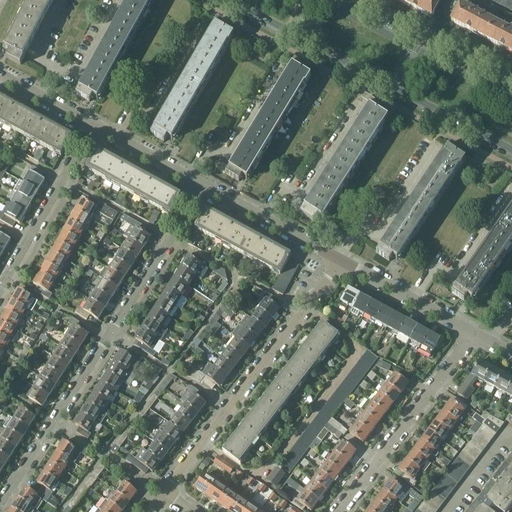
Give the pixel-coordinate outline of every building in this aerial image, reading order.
[(30,0),(5,49),(10,52),(8,55),(6,58),(21,66),(24,59),(24,58),(54,0),(30,0)] [(80,89),(77,95),(90,103),(91,100),(93,97),(98,100),(151,3),(152,3),(153,0),(128,0),(80,89)] [(398,0),(398,1),(432,18),(441,2),(437,0),(398,0)] [(460,5),(457,12),(451,22),(485,40),(494,22),(460,5)] [(155,129),(151,135),(164,142),(166,140),(167,137),(172,140),(228,44),(229,45),(234,36),(224,30),(227,26),(225,24),(221,22),(217,20),(214,26),(155,129)] [(511,31),(494,22),(485,40),(511,53),(511,31)] [(229,168),(226,174),(239,182),(240,179),(242,177),(247,180),(304,85),(305,85),(310,77),(301,71),(304,67),(302,65),(299,63),(295,61),(291,66),(292,66),(230,168),(229,168)] [(304,207),(300,213),(314,222),(316,219),(318,216),(323,219),(381,127),(382,128),(388,119),(373,109),(376,104),(373,102),(366,98),(362,103),(369,107),(305,207),(304,207)] [(0,123),(4,125),(15,106),(7,102),(7,103),(0,99),(0,123)] [(15,106),(4,125),(32,141),(43,122),(35,118),(22,111),(22,110),(15,106)] [(43,122),(32,141),(61,156),(69,142),(71,139),(70,139),(71,137),(64,133),(63,133),(50,126),(43,122)] [(380,247),(376,253),(389,262),(391,259),(392,257),(397,260),(458,168),(459,169),(465,160),(456,154),(459,149),(457,148),(454,146),(450,143),(446,149),(380,248),(380,247)] [(93,154),(85,169),(114,185),(124,165),(117,161),(116,162),(103,155),(104,154),(96,150),(94,152),(92,154),(93,154)] [(6,159),(3,165),(8,168),(11,162),(6,159)] [(124,165),(114,185),(142,200),(153,181),(145,177),(131,170),(132,169),(124,165)] [(33,167),(30,172),(41,178),(44,174),(33,167)] [(30,172),(24,183),(39,192),(45,181),(41,178),(30,172)] [(20,181),(14,192),(17,194),(32,203),(39,192),(24,183),(20,181)] [(153,181),(142,200),(170,216),(178,201),(179,201),(180,199),(180,198),(181,196),(173,192),(173,193),(160,186),(160,185),(153,181)] [(91,182),(87,189),(92,191),(95,184),(91,182)] [(17,194),(11,205),(26,214),(32,203),(17,194)] [(82,200),(75,211),(91,220),(94,215),(95,215),(98,210),(100,211),(99,213),(109,219),(106,223),(110,225),(111,226),(118,214),(90,198),(87,203),(82,200)] [(0,213),(0,220),(2,222),(5,216),(16,222),(20,225),(26,214),(11,205),(8,204),(2,214),(0,213)] [(455,287),(451,292),(464,301),(465,299),(467,296),(472,300),(511,242),(511,206),(456,287),(455,287)] [(203,214),(195,229),(223,245),(234,225),(226,221),(213,214),(213,213),(206,209),(204,212),(203,211),(202,214),(203,214)] [(75,211),(69,222),(85,230),(87,232),(90,226),(88,225),(91,220),(75,211)] [(5,216),(2,222),(13,228),(16,222),(5,216)] [(132,233),(128,239),(143,249),(150,238),(144,234),(142,233),(146,228),(133,221),(130,226),(130,227),(131,232),(132,233)] [(69,222),(63,232),(79,241),(85,230),(69,222)] [(234,225),(223,245),(252,260),(262,240),(255,236),(255,237),(241,230),(242,229),(234,225)] [(0,228),(0,234),(7,238),(10,234),(0,228)] [(113,228),(110,233),(117,236),(119,232),(113,228)] [(100,231),(97,237),(101,240),(105,234),(100,231)] [(63,232),(58,242),(73,251),(79,241),(63,232)] [(0,234),(0,249),(4,252),(10,241),(7,238),(0,234)] [(192,234),(187,243),(194,247),(199,238),(192,234)] [(107,238),(104,243),(110,247),(113,242),(107,238)] [(128,239),(121,249),(137,259),(143,249),(128,239)] [(262,240),(252,260),(280,275),(283,270),(285,266),(288,261),(289,261),(290,259),(289,258),(291,256),(283,251),(283,252),(269,245),(270,244),(262,240)] [(58,242),(51,253),(67,262),(73,251),(58,242)] [(121,249),(115,259),(130,269),(137,259),(121,249)] [(51,253),(46,263),(61,272),(67,262),(51,253)] [(188,257),(181,267),(196,276),(201,280),(208,269),(204,267),(207,262),(193,253),(190,258),(188,257)] [(95,259),(91,264),(98,268),(101,263),(95,259)] [(115,259),(109,269),(124,279),(130,269),(115,259)] [(288,261),(285,266),(296,271),(299,266),(289,261),(288,261)] [(46,263),(40,273),(55,282),(61,272),(46,263)] [(285,266),(283,270),(293,276),(296,271),(285,266)] [(105,267),(98,278),(102,280),(117,290),(124,279),(109,269),(105,267)] [(181,267),(175,278),(189,287),(196,276),(181,267)] [(88,270),(86,274),(93,278),(95,274),(88,270)] [(283,270),(280,275),(291,281),(293,276),(283,270)] [(40,273),(34,284),(37,286),(34,292),(49,300),(52,295),(49,293),(55,282),(40,273)] [(280,275),(278,280),(288,286),(291,281),(280,275)] [(175,278),(168,288),(182,297),(189,287),(175,278)] [(81,280),(79,284),(85,288),(88,284),(81,280)] [(102,280),(95,290),(111,300),(117,290),(102,280)] [(278,280),(275,285),(286,291),(288,286),(278,280)] [(224,283),(219,290),(223,293),(228,286),(224,283)] [(275,285),(272,290),(283,295),(286,291),(275,285)] [(168,288),(162,298),(176,307),(178,309),(185,299),(182,297),(168,288)] [(95,290),(89,300),(104,310),(111,300),(95,290)] [(234,290),(230,296),(234,299),(238,294),(234,290)] [(348,290),(339,307),(346,311),(348,307),(353,310),(360,296),(360,297),(360,296),(354,292),(354,293),(348,290)] [(18,291),(12,301),(27,309),(32,312),(38,302),(33,299),(18,291)] [(264,291),(253,305),(258,309),(272,320),(279,310),(278,308),(282,301),(264,291)] [(353,310),(351,314),(356,317),(358,313),(364,316),(371,303),(372,302),(365,299),(360,297),(360,296),(353,310)] [(162,298),(155,309),(169,318),(176,307),(162,298)] [(78,308),(75,313),(86,320),(90,315),(98,320),(104,310),(89,300),(83,310),(78,308)] [(227,300),(223,305),(227,309),(231,303),(227,300)] [(12,301),(6,311),(21,320),(27,309),(12,301)] [(227,309),(223,313),(230,318),(235,311),(232,308),(234,306),(231,303),(227,309)] [(371,303),(364,316),(372,320),(372,321),(372,323),(374,324),(376,322),(383,309),(376,305),(371,303)] [(150,313),(148,317),(149,318),(149,319),(163,328),(169,318),(155,309),(152,313),(150,313)] [(258,309),(251,319),(264,329),(272,320),(258,309)] [(383,309),(376,322),(387,328),(394,315),(388,311),(388,312),(383,309)] [(219,310),(215,315),(219,318),(223,313),(219,310)] [(6,311),(0,321),(15,330),(21,320),(6,311)] [(198,313),(194,318),(202,323),(205,318),(198,313)] [(394,315),(387,328),(398,335),(406,322),(405,321),(406,321),(399,317),(399,318),(394,315)] [(247,316),(240,326),(243,329),(257,339),(264,329),(251,319),(247,316)] [(335,322),(341,328),(345,323),(348,317),(345,316),(343,321),(339,317),(336,321),(335,322)] [(73,327),(67,337),(81,347),(88,335),(80,330),(83,325),(72,318),(69,322),(69,324),(73,327)] [(149,319),(142,329),(156,338),(160,340),(162,341),(168,331),(163,328),(149,319)] [(212,320),(208,325),(212,328),(216,323),(212,320)] [(0,321),(0,335),(9,341),(13,343),(19,332),(15,330),(0,321)] [(406,322),(398,335),(410,341),(417,327),(411,324),(406,322)] [(311,338),(302,349),(320,363),(340,337),(323,323),(314,335),(311,338)] [(48,325),(46,329),(53,333),(55,329),(48,325)] [(240,326),(232,335),(236,338),(249,349),(253,344),(257,339),(243,329),(240,326)] [(417,327),(410,341),(421,347),(429,334),(428,333),(422,330),(417,327)] [(137,341),(134,346),(153,358),(156,352),(153,350),(160,340),(156,338),(142,329),(135,340),(137,341)] [(204,329),(200,335),(204,338),(208,332),(204,329)] [(419,351),(417,355),(424,359),(426,355),(430,357),(430,358),(432,359),(435,354),(433,353),(435,349),(438,351),(442,344),(439,342),(440,339),(434,336),(433,336),(429,334),(421,347),(419,351)] [(0,335),(0,348),(3,351),(9,341),(0,335)] [(42,335),(40,340),(46,344),(49,339),(42,335)] [(67,337),(60,347),(75,356),(81,347),(67,337)] [(236,338),(228,348),(242,358),(249,349),(236,338)] [(197,339),(193,344),(197,347),(201,342),(197,339)] [(36,345),(34,349),(40,353),(42,349),(36,345)] [(60,347),(54,358),(68,367),(75,356),(60,347)] [(194,351),(201,357),(204,353),(197,347),(194,351)] [(228,348),(221,358),(234,368),(239,361),(242,358),(228,348)] [(291,364),(282,375),(300,388),(320,363),(302,349),(294,360),(291,364)] [(120,351),(114,362),(128,371),(132,374),(139,364),(139,363),(142,358),(130,350),(127,356),(126,355),(120,351)] [(368,351),(364,355),(365,361),(367,372),(378,358),(368,351)] [(29,355),(27,360),(33,364),(36,359),(29,355)] [(54,358),(47,367),(62,377),(68,367),(54,358)] [(221,358),(213,367),(227,378),(234,368),(221,358)] [(460,388),(457,393),(467,400),(474,390),(472,388),(478,379),(483,382),(491,367),(479,361),(472,375),(471,374),(460,388)] [(114,362),(107,372),(121,381),(123,383),(125,384),(129,377),(131,378),(133,374),(132,374),(128,371),(114,362)] [(379,362),(375,367),(388,372),(391,367),(379,362)] [(190,367),(186,376),(190,378),(202,385),(204,383),(205,384),(212,389),(216,385),(218,386),(219,387),(227,378),(213,367),(210,365),(203,373),(202,374),(201,373),(195,370),(190,367)] [(47,367),(41,377),(56,387),(62,377),(47,367)] [(491,367),(483,382),(494,388),(502,373),(491,367)] [(372,371),(367,377),(373,381),(377,375),(372,371)] [(107,372),(100,383),(115,392),(118,386),(120,387),(123,383),(121,381),(107,372)] [(511,378),(502,373),(494,388),(506,394),(511,382),(511,378)] [(394,374),(387,384),(400,394),(408,384),(394,374)] [(271,389),(262,400),(280,414),(300,388),(282,375),(274,386),(271,389)] [(355,375),(349,376),(349,382),(351,393),(357,386),(355,375)] [(151,376),(148,381),(152,384),(156,379),(151,376)] [(5,377),(1,384),(7,387),(11,381),(5,377)] [(41,377),(34,388),(49,397),(56,387),(41,377)] [(165,380),(160,386),(165,390),(169,384),(165,380)] [(384,388),(379,394),(393,404),(400,394),(387,384),(382,380),(381,382),(382,383),(380,385),(384,388)] [(364,381),(360,386),(365,390),(369,385),(364,381)] [(13,382),(9,389),(13,392),(13,391),(17,384),(13,382)] [(100,383),(94,393),(108,402),(115,392),(100,383)] [(187,391),(180,400),(183,403),(185,404),(185,405),(198,415),(206,405),(202,402),(206,397),(190,386),(187,390),(187,391)] [(139,390),(141,392),(146,396),(148,393),(148,392),(146,390),(142,387),(139,390)] [(34,388),(28,398),(34,402),(43,407),(49,397),(34,388)] [(157,391),(153,396),(157,400),(161,394),(157,391)] [(357,391),(352,396),(358,400),(362,395),(357,391)] [(94,393),(87,404),(104,413),(110,403),(108,402),(94,393)] [(376,398),(372,403),(386,414),(393,404),(379,394),(376,398)] [(346,400),(343,404),(350,410),(354,404),(347,399),(346,400)] [(149,400),(145,406),(149,409),(154,404),(149,400)] [(251,415),(242,426),(261,440),(280,414),(262,400),(254,411),(251,415)] [(368,400),(361,410),(365,413),(378,423),(386,414),(372,403),(368,400)] [(475,400),(470,406),(475,410),(480,404),(475,400)] [(451,401),(443,411),(457,422),(465,411),(452,402),(451,401)] [(182,408),(177,414),(178,415),(190,424),(198,415),(185,405),(185,404),(183,403),(180,407),(182,408)] [(87,404),(81,413),(99,424),(100,425),(107,415),(104,413),(87,404)] [(21,409),(14,420),(29,429),(36,418),(32,416),(25,412),(21,409)] [(328,409),(322,410),(323,416),(325,428),(328,423),(330,421),(328,409)] [(142,410),(137,416),(142,419),(146,413),(142,410)] [(443,411),(435,421),(449,432),(457,422),(443,411)] [(497,411),(494,417),(499,420),(502,414),(497,411)] [(485,412),(481,417),(486,421),(487,420),(490,416),(485,412)] [(81,413),(74,424),(80,427),(76,433),(88,440),(88,439),(91,434),(89,433),(92,427),(93,428),(95,430),(99,433),(103,427),(99,424),(81,413)] [(174,418),(169,424),(183,434),(190,424),(178,415),(177,414),(176,413),(173,417),(174,418)] [(365,413),(357,422),(371,433),(378,423),(365,413)] [(476,413),(472,419),(476,422),(482,427),(484,424),(486,421),(481,417),(476,413)] [(490,416),(487,420),(500,429),(504,424),(490,416)] [(9,417),(3,427),(5,428),(7,430),(22,439),(29,429),(14,420),(11,418),(9,417)] [(330,421),(328,423),(338,431),(341,426),(332,418),(330,421)] [(134,420),(130,426),(134,429),(138,424),(134,420)] [(353,427),(349,432),(363,443),(371,433),(357,422),(354,420),(351,425),(353,427)] [(486,421),(484,424),(496,434),(500,429),(487,420),(486,421)] [(435,421),(428,431),(442,441),(449,432),(435,421)] [(476,422),(469,430),(470,431),(471,431),(475,435),(476,434),(480,429),(482,427),(476,422)] [(167,427),(162,433),(175,444),(183,434),(169,424),(168,423),(166,426),(167,427)] [(318,423),(311,424),(312,430),(314,442),(317,438),(319,435),(318,423)] [(325,428),(324,429),(334,436),(333,437),(338,440),(342,435),(338,431),(328,423),(325,428)] [(482,427),(480,429),(493,439),(496,434),(484,424),(482,427)] [(228,444),(222,452),(241,466),(242,467),(243,465),(242,464),(257,444),(261,440),(242,426),(234,437),(231,440),(228,444)] [(480,429),(476,434),(489,443),(493,439),(480,429)] [(7,430),(1,440),(9,444),(16,449),(19,444),(22,439),(7,430)] [(127,430),(122,435),(127,439),(131,433),(127,430)] [(312,430),(306,431),(307,437),(309,449),(310,448),(314,442),(312,430)] [(428,431),(421,440),(435,451),(440,444),(442,441),(428,431)] [(470,431),(466,436),(471,440),(473,438),(475,435),(471,431),(470,431)] [(159,437),(154,443),(168,453),(175,444),(162,433),(161,432),(158,436),(159,437)] [(475,435),(473,438),(485,448),(489,443),(476,434),(475,435)] [(314,442),(310,448),(312,449),(315,452),(323,442),(321,441),(317,438),(314,442)] [(471,440),(469,444),(481,454),(485,448),(473,438),(471,440)] [(461,439),(457,444),(462,448),(465,443),(461,439)] [(1,440),(0,441),(0,453),(9,459),(16,449),(9,444),(1,440)] [(62,444),(57,452),(70,461),(75,464),(81,454),(85,456),(87,454),(89,451),(88,451),(78,444),(71,440),(69,444),(68,445),(67,444),(63,442),(62,444)] [(119,440),(115,445),(119,448),(123,443),(119,440)] [(418,444),(413,450),(427,461),(432,455),(436,458),(439,454),(435,451),(421,440),(418,444)] [(147,452),(148,453),(160,463),(168,453),(154,443),(153,442),(150,446),(152,447),(147,452)] [(340,444),(335,452),(349,463),(356,453),(345,444),(342,442),(340,444)] [(302,444),(296,445),(296,451),(298,462),(304,455),(302,444)] [(469,444),(462,452),(475,462),(481,454),(469,444)] [(135,458),(130,464),(133,466),(145,474),(149,470),(153,473),(160,463),(148,453),(147,452),(143,448),(135,458)] [(312,449),(308,455),(313,459),(317,453),(315,452),(312,449)] [(450,453),(449,454),(454,458),(458,453),(453,449),(450,453)] [(413,450),(406,460),(420,471),(427,461),(413,450)] [(296,451),(290,452),(291,458),(293,469),(298,462),(296,451)] [(57,452),(50,463),(64,472),(70,461),(57,452)] [(328,454),(324,459),(327,462),(341,472),(349,463),(335,452),(331,456),(328,454)] [(462,452),(455,461),(459,465),(468,471),(471,467),(475,462),(462,452)] [(511,452),(479,497),(481,498),(478,503),(475,501),(467,511),(506,511),(510,507),(511,504),(511,452)] [(0,453),(0,467),(3,469),(9,459),(0,453)] [(218,458),(214,463),(224,470),(228,465),(222,460),(218,458)] [(285,459),(279,466),(285,471),(289,474),(293,469),(291,458),(285,459)] [(304,459),(300,465),(306,468),(309,463),(304,459)] [(445,459),(441,465),(446,469),(450,463),(445,459)] [(406,460),(398,470),(405,474),(402,478),(414,488),(418,483),(413,479),(420,471),(406,460)] [(450,468),(446,473),(450,477),(454,480),(459,483),(462,478),(466,473),(462,470),(458,467),(459,465),(455,461),(450,468)] [(327,462),(320,471),(334,482),(341,472),(327,462)] [(50,463),(44,473),(58,482),(64,472),(50,463)] [(100,464),(96,469),(101,473),(105,468),(100,464)] [(228,465),(224,470),(230,474),(233,469),(228,465)] [(96,469),(93,474),(98,478),(101,473),(96,469)] [(297,469),(293,474),(298,478),(302,473),(299,471),(297,469)] [(438,469),(435,473),(439,477),(443,472),(438,469)] [(277,470),(268,482),(274,486),(275,487),(284,475),(283,474),(277,470)] [(320,471),(312,481),(326,492),(334,482),(320,471)] [(238,472),(234,478),(240,482),(243,476),(238,472)] [(44,473),(37,483),(42,487),(40,491),(50,497),(53,493),(51,492),(58,482),(44,473)] [(93,474),(89,479),(94,483),(98,478),(93,474)] [(205,475),(196,488),(207,496),(216,483),(205,475)] [(440,480),(435,488),(439,491),(441,489),(445,492),(449,496),(453,490),(457,485),(453,482),(449,479),(444,475),(440,480)] [(123,483),(116,492),(130,503),(134,497),(137,493),(132,489),(135,485),(126,478),(122,482),(123,483)] [(251,478),(246,484),(251,488),(255,482),(251,478)] [(89,479),(85,483),(90,487),(94,483),(89,479)] [(390,480),(382,490),(396,501),(401,505),(409,494),(410,495),(413,491),(400,482),(397,486),(390,480)] [(312,481),(305,491),(319,502),(326,492),(312,481)] [(85,483),(81,488),(87,492),(90,487),(85,483)] [(216,483),(207,496),(218,504),(227,490),(216,483)] [(262,484),(257,490),(263,494),(267,488),(262,484)] [(295,499),(292,503),(303,511),(306,507),(311,511),(319,502),(305,491),(300,487),(296,491),(301,495),(297,500),(295,499)] [(81,488),(78,493),(83,497),(87,492),(81,488)] [(435,488),(427,497),(440,507),(444,502),(440,499),(436,496),(440,492),(439,491),(435,488)] [(24,489),(18,499),(35,510),(41,500),(46,503),(50,497),(40,491),(39,491),(36,496),(24,489)] [(114,490),(106,499),(109,501),(122,511),(130,503),(116,492),(114,490)] [(227,490),(218,504),(228,511),(238,497),(227,490)] [(382,490),(375,500),(389,511),(396,501),(382,490)] [(410,495),(409,496),(420,504),(423,498),(413,491),(410,495)] [(440,492),(436,496),(440,499),(444,502),(448,498),(443,494),(440,492)] [(78,493),(74,498),(79,502),(83,497),(78,493)] [(273,494),(268,500),(272,503),(277,496),(273,494)] [(238,497),(228,511),(229,511),(243,511),(249,505),(238,497)] [(427,497),(423,503),(434,511),(436,511),(440,507),(427,497)] [(74,498),(70,502),(76,506),(79,502),(74,498)] [(18,499),(12,508),(17,511),(33,511),(35,510),(18,499)] [(106,499),(99,509),(102,511),(122,511),(109,501),(106,499)] [(249,505),(243,511),(259,511),(262,508),(252,500),(249,505)] [(375,500),(368,510),(370,511),(390,511),(389,511),(375,500)] [(283,501),(279,507),(283,510),(287,504),(283,501)] [(70,502),(67,507),(72,511),(76,506),(70,502)] [(434,511),(423,503),(417,511),(419,511),(434,511)]
